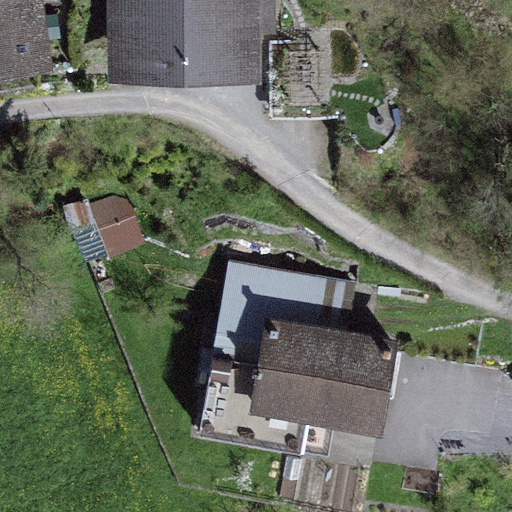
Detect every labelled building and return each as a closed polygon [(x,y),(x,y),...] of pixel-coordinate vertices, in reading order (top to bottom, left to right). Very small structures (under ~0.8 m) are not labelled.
[(43,0),(0,0),(0,85),(54,76),(43,0)] [(260,0),(108,0),(110,88),(261,86),(260,0)] [(338,40),(270,42),(270,118),(340,122),(338,40)] [(268,321),(346,331),(354,283),(228,262),(212,358),(259,365),(268,321)] [(259,365),(212,358),(199,440),(299,457),(303,427),(383,440),(401,344),(346,331),(268,321),(259,365)]
